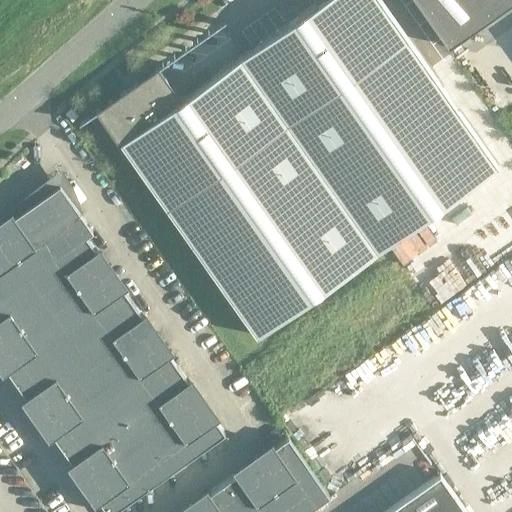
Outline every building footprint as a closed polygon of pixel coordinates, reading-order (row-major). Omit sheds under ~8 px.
[(161,62),(132,82),(122,67),(112,74),(114,77),(113,77),(118,85),(119,84),(123,89),(95,109),(95,110),(96,110),(135,165),(136,164),(256,334),(497,164),(381,0),(318,0),(181,97),(158,65),(162,63),(161,62)] [(511,0),(415,0),(448,45),(511,0)] [(64,186),(59,178),(48,185),(40,191),(25,202),(17,209),(9,215),(4,219),(0,222),(0,358),(108,511),(109,511),(224,431),(86,234),(93,229),(80,211),(75,202),(70,194),(64,186)] [(288,435),(254,459),(178,511),(302,511),(329,494),(288,435)] [(468,511),(439,471),(380,511),(468,511)]
